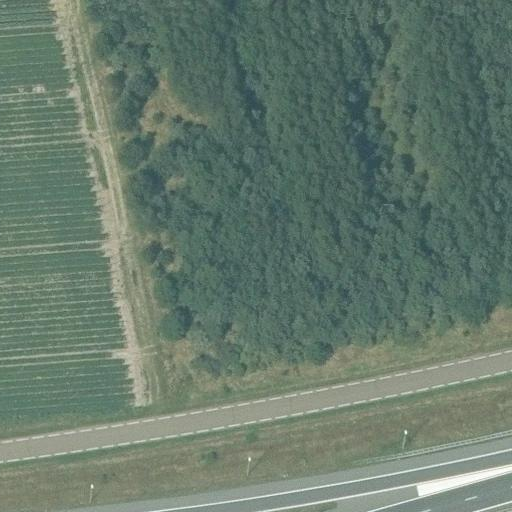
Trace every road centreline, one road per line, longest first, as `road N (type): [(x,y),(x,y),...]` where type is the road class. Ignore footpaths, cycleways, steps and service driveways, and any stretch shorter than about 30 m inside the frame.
road 1 (unclassified): [(511,360),(0,452)]
road 2 (motorway): [(511,469),(413,477),(211,511)]
